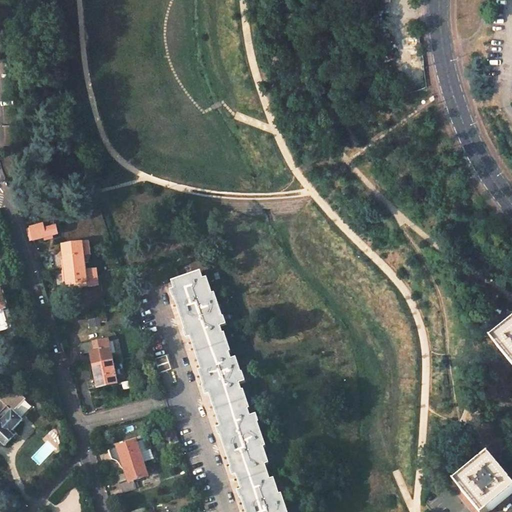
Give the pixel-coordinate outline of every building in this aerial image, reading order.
[(55,227),(41,231),(43,238),(57,235),(55,227)] [(89,242),(74,243),(75,247),(63,249),(65,272),(86,269),(85,255),(91,255),(89,242)] [(65,272),(66,286),(88,284),(89,290),(100,288),(97,271),(87,272),(86,269),(65,272)] [(290,511),(285,496),(283,497),(278,480),(273,481),(268,466),(272,465),(267,448),(269,447),(261,424),(262,423),(260,416),(253,418),(251,412),(253,411),(247,391),(245,392),(243,385),(249,383),(246,373),(244,374),(239,359),(235,361),(232,354),(234,353),(231,343),(228,335),(226,335),(224,328),(230,326),(227,318),(225,318),(217,294),(214,295),(209,278),(205,279),(203,273),(175,282),(178,290),(174,291),(176,299),(177,299),(188,332),(187,333),(189,339),(193,338),(198,353),(204,370),(201,371),(207,387),(205,388),(208,397),(212,395),(223,428),(219,429),(221,437),(224,436),(234,468),(232,469),(235,477),(239,476),(244,491),(240,492),(243,501),(244,500),(248,511),(290,511)] [(0,329),(12,326),(8,313),(10,313),(3,290),(0,290),(0,329)] [(511,323),(492,340),(511,363),(511,323)] [(93,367),(114,363),(110,348),(109,340),(79,347),(81,356),(90,354),(93,367)] [(93,367),(96,380),(87,382),(90,390),(131,381),(126,360),(114,363),(93,367)] [(0,435),(13,447),(22,437),(18,433),(29,421),(4,400),(0,400),(0,435)] [(175,425),(166,427),(173,447),(181,445),(175,425)] [(144,463),(137,442),(109,450),(111,458),(119,455),(123,470),(144,463)] [(479,511),(488,511),(511,492),(511,482),(503,472),(489,455),(455,483),(479,511)] [(123,470),(127,482),(120,485),(122,493),(134,489),(132,482),(148,476),(144,463),(123,470)]
